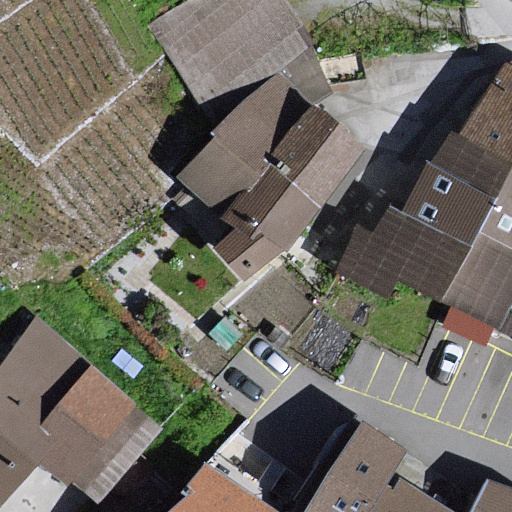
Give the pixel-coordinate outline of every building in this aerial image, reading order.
[(402,280),(494,328),(511,292),(511,75),(489,65),(425,150),(380,230),(359,222),(335,274),(389,303),(402,280)] [(245,283),(283,260),(373,141),(305,70),(208,145),(169,201),(245,283)] [(0,370),(0,498),(5,502),(33,464),(69,490),(136,399),(34,324),(0,370)] [(307,511),(506,511),(511,502),(511,498),(480,483),(464,510),(396,477),(409,447),(359,423),(307,511)] [(264,511),(198,471),(164,511),(264,511)]
